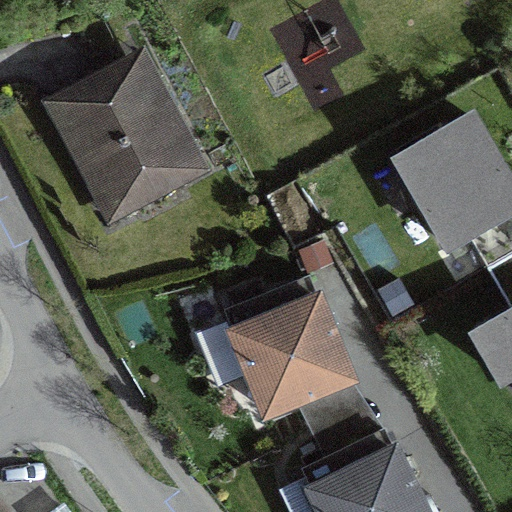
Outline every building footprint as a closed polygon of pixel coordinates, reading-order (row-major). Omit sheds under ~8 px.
[(121,212),(199,170),(160,97),(147,104),(126,64),(48,105),(82,171),(96,163),(121,212)] [(511,208),(511,189),(471,116),(397,157),(447,246),(511,208)] [(335,335),(318,293),(233,328),(267,409),(352,375),(335,335)] [(511,311),(470,337),(511,404),(511,311)] [(380,429),(296,471),(317,511),(422,511),(400,467),(380,429)] [(70,511),(65,503),(51,511),(70,511)]
